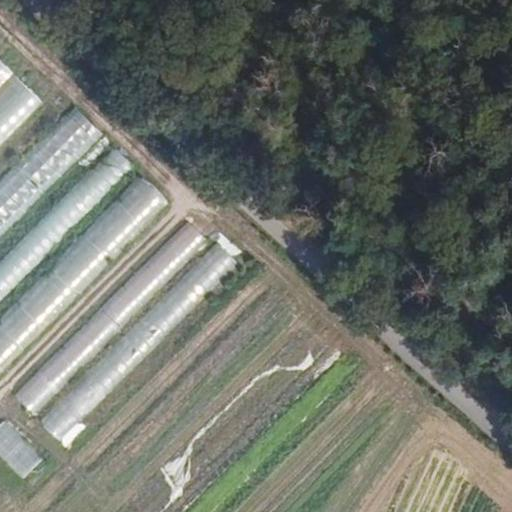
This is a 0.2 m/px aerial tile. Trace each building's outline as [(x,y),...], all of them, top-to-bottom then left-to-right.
[(0,144),(44,99),(0,57),(0,144)] [(0,240),(112,126),(82,97),(0,181),(0,240)] [(0,305),(143,158),(122,137),(0,262),(0,305)] [(0,376),(177,200),(145,167),(0,315),(0,376)] [(208,242),(186,221),(17,393),(39,414),(208,242)] [(237,267),(215,245),(45,420),(67,441),(237,267)] [(0,426),(0,455),(20,477),(40,459),(5,422),(0,426)]
